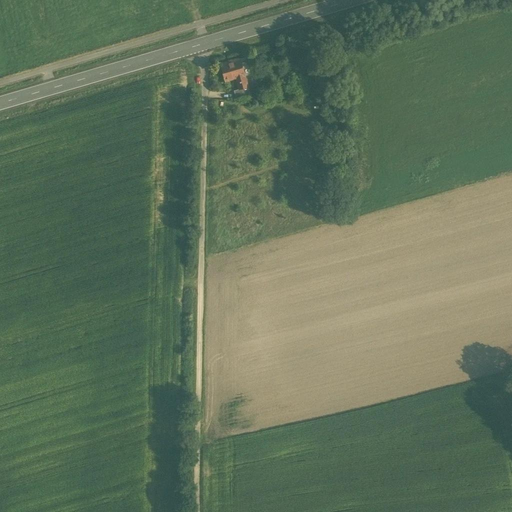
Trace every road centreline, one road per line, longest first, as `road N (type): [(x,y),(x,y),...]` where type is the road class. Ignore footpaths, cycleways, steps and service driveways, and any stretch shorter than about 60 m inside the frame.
road 1 (unclassified): [(203,42),(192,511)]
road 2 (secondary): [(0,102),(203,42)]
road 3 (secondary): [(203,42),(350,0)]
